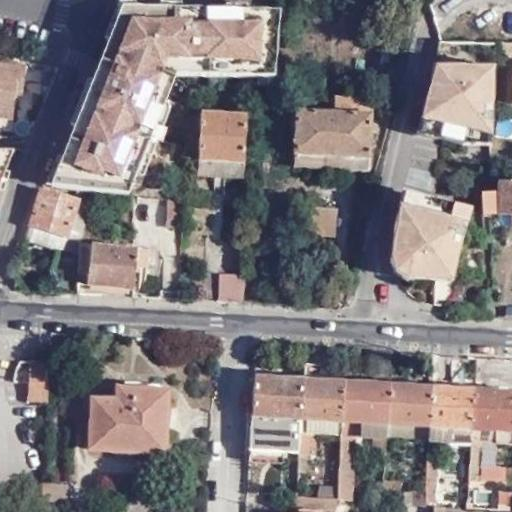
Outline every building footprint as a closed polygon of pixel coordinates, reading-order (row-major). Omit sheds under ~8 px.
[(283,9),(125,3),(57,175),(137,183),(182,72),(280,75),(283,9)] [(496,42),(446,40),(437,95),(427,131),(461,138),(467,140),(472,139),(479,140),(494,140),(496,42)] [(27,62),(0,58),(0,113),(14,115),(16,96),(13,95),(13,88),(24,89),(27,62)] [(300,152),(375,158),(381,99),(345,96),(343,112),(304,109),(300,152)] [(205,155),(249,159),(253,114),(209,110),(205,155)] [(0,185),(14,148),(0,148),(0,185)] [(374,170),(375,158),(300,152),(300,164),(374,170)] [(247,174),(249,159),(205,155),(203,171),(247,174)] [(134,191),(137,183),(57,175),(54,182),(87,186),(98,187),(134,191)] [(486,214),(511,213),(511,180),(500,181),(501,190),(485,191),(486,214)] [(85,195),(46,185),(35,221),(73,231),(85,233),(95,198),(85,195)] [(95,198),(98,187),(87,186),(85,195),(95,198)] [(412,279),(456,281),(474,207),(458,203),(410,191),(399,231),(394,260),(394,262),(395,266),(397,270),(399,272),(401,274),(405,277),(409,278),(412,279)] [(188,196),(171,194),(169,222),(186,224),(188,196)] [(340,209),(313,206),(309,232),(337,236),(340,209)] [(280,239),(282,216),(258,214),(256,238),(280,239)] [(73,231),(35,221),(32,235),(70,244),(73,231)] [(85,233),(73,231),(70,244),(84,247),(85,238),(85,233)] [(152,246),(85,238),(84,247),(80,277),(136,284),(138,265),(150,265),(152,246)] [(222,299),(246,301),(249,272),(224,270),(222,299)] [(33,364),(32,383),(50,385),(51,363),(33,364)] [(252,450),(301,454),(303,437),(304,421),(306,383),(256,379),(252,450)] [(31,402),(49,405),(50,385),(32,383),(31,402)] [(334,385),(326,384),(306,383),(304,421),(334,423),(345,423),(347,385),(334,385)] [(393,389),(347,385),(345,423),(344,437),(356,436),(375,439),(374,455),(388,455),(388,451),(390,427),(393,389)] [(435,392),(393,389),(390,427),(432,430),(435,392)] [(95,403),(93,451),(168,455),(173,395),(122,391),(121,405),(95,403)] [(435,392),(432,430),(428,492),(439,490),(441,447),(451,447),(453,445),(454,431),(475,433),(478,395),(435,392)] [(496,396),(478,395),(475,433),(502,434),(511,435),(511,397),(503,396),(496,396)] [(334,423),(304,421),(303,437),(315,437),(326,437),(334,437),(334,423)] [(453,445),(451,447),(474,449),(475,433),(454,431),(453,445)] [(475,433),(474,449),(486,450),(501,451),(502,448),(502,434),(475,433)] [(511,435),(502,434),(502,448),(511,448),(511,435)] [(351,500),(356,436),(344,437),(340,489),(340,501),(351,500)] [(314,461),(315,437),(303,437),(301,454),(301,460),(314,461)] [(471,482),(471,486),(483,487),(486,450),(474,449),(471,482)] [(401,481),(386,481),(386,493),(385,504),(428,507),(428,494),(405,493),(406,484),(401,483),(401,481)] [(73,485),(44,483),(42,511),(56,511),(58,499),(73,500),(73,485)] [(324,488),(323,500),(340,501),(340,489),(331,488),(324,488)] [(510,509),(511,492),(496,491),(495,508),(510,509)] [(323,511),(339,511),(340,501),(323,500),(299,498),(298,498),(299,507),(324,509),(323,511)]
